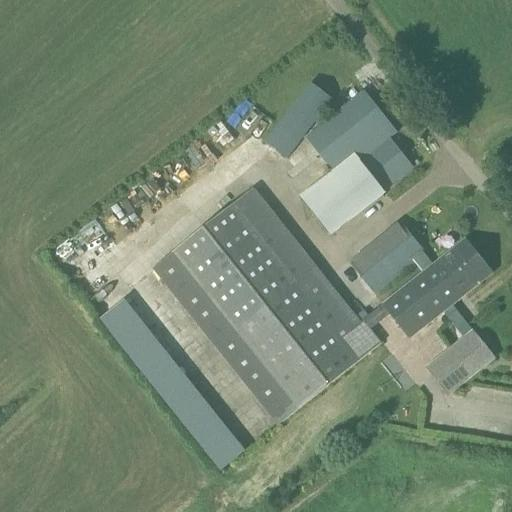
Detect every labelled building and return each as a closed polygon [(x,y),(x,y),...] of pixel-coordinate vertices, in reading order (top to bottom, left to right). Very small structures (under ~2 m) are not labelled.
[(287,159),(331,100),(311,85),(266,143),(287,159)] [(330,175),(300,201),(328,237),(413,169),(390,140),(395,136),(361,94),(305,139),(332,173),(330,175)] [(205,169),(220,167),(217,150),(203,152),(205,169)] [(304,195),(316,180),(298,166),(286,181),(304,195)] [(280,424),(353,367),(382,344),(375,334),(373,335),(364,323),(360,326),(252,191),(155,268),(280,424)] [(151,216),(159,212),(152,197),(144,200),(151,216)] [(424,253),(401,224),(350,265),(373,293),(424,253)] [(465,240),(464,241),(382,305),(410,340),(492,275),(465,240)] [(493,361),(470,332),(449,349),(455,356),(434,374),(450,395),(493,361)] [(143,377),(152,395),(165,388),(156,370),(143,377)] [(162,405),(175,421),(189,410),(175,394),(162,405)] [(199,419),(185,430),(211,464),(225,453),(199,419)] [(234,462),(217,475),(222,482),(240,469),(234,462)]
